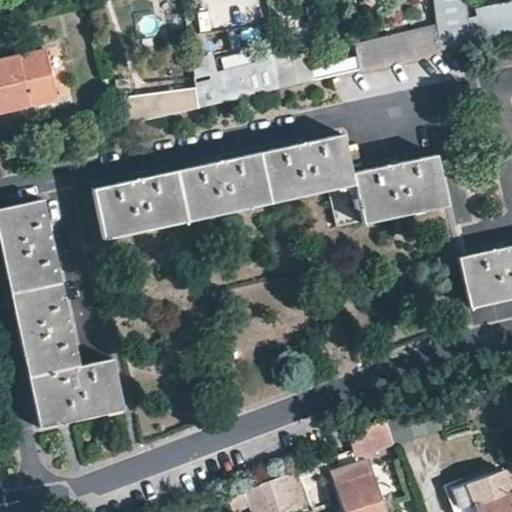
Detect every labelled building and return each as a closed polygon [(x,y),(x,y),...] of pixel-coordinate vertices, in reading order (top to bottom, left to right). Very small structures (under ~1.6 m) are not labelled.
[(357,0),(359,14),(379,12),(378,0),(357,0)] [(202,4),(185,6),(192,58),(209,56),(202,4)] [(478,19),(436,29),(439,49),(482,39),(478,19)] [(360,67),(439,49),(436,29),(357,48),(360,67)] [(267,60),(194,77),(195,80),(198,106),(280,86),(279,75),(276,56),(274,41),(264,44),(267,60)] [(279,75),(280,86),(314,78),(309,49),(276,56),(279,75)] [(0,111),(57,99),(45,50),(25,55),(0,60),(0,111)] [(131,88),(117,90),(122,112),(125,124),(198,106),(195,80),(170,84),(171,91),(145,94),(143,80),(130,82),(131,88)] [(125,124),(122,112),(89,120),(92,132),(125,124)] [(361,218),(362,219),(446,202),(435,150),(352,168),(344,131),(91,186),(102,238),(328,189),(335,224),(361,218)] [(0,206),(0,250),(39,428),(123,409),(111,357),(79,365),(41,197),(0,206)] [(511,242),(458,255),(468,307),(511,297),(511,242)] [(415,441),(405,414),(386,421),(392,438),(396,448),(415,441)] [(392,438),(386,421),(347,435),(354,452),(392,438)] [(455,490),(462,511),(511,511),(511,469),(504,471),(455,490)] [(337,490),(344,511),(380,511),(378,506),(385,503),(375,476),(337,490)] [(294,511),(296,511),(283,478),(261,486),(263,490),(248,495),(255,511),(294,511)]
